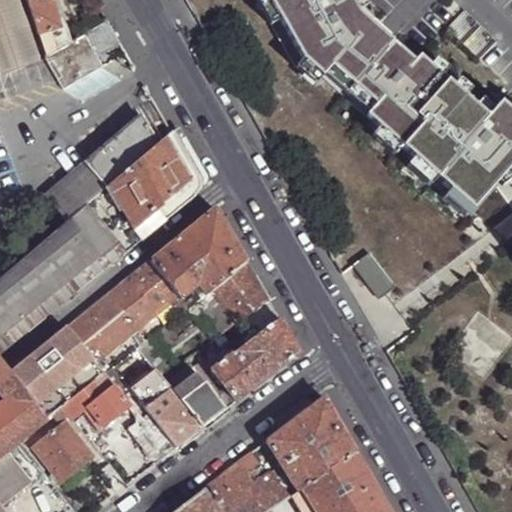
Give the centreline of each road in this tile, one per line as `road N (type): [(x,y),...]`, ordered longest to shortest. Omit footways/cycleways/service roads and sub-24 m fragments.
road 1 (residential): [(239,176),(14,358)]
road 2 (residential): [(338,350),(133,511)]
road 3 (tertiary): [(141,0),(239,176)]
road 4 (tertiary): [(239,176),(338,350)]
road 5 (tertiary): [(338,350),(433,511)]
